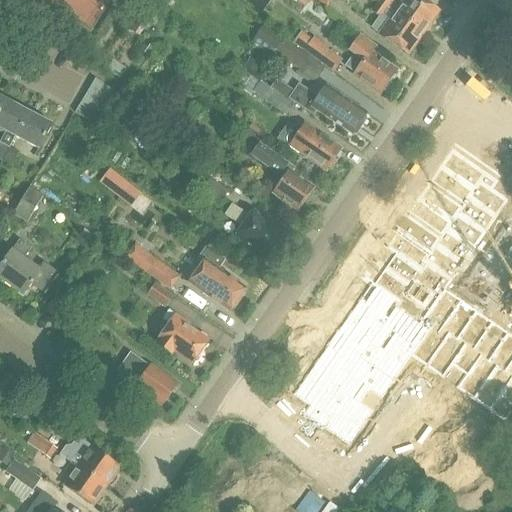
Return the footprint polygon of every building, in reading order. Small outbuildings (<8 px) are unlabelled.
[(379,0),(378,2),(422,33),(437,11),(421,0),(404,0),(399,8),(393,3),(394,0),(379,0)] [(381,33),(408,52),(422,33),(378,2),(371,12),(378,17),(371,27),(381,33)] [(129,30),(139,36),(148,22),(137,16),(129,30)] [(262,26),(251,42),(266,52),(268,49),(272,52),(299,70),(297,73),(311,82),(313,79),(317,81),(325,69),(308,56),(307,57),(281,38),(262,26)] [(293,44),(302,51),(311,40),(301,33),(293,44)] [(382,88),(385,91),(390,83),(387,81),(395,70),(370,52),(375,45),(361,35),(351,50),(354,53),(344,66),(355,74),(354,75),(379,92),(382,88)] [(250,58),(246,66),(258,73),(262,66),(250,58)] [(127,69),(113,59),(106,70),(120,79),(127,69)] [(245,85),(250,77),(240,70),(234,77),(245,85)] [(253,93),(286,116),(294,106),(261,82),(259,83),(250,77),(245,85),(241,90),(250,97),(253,93)] [(89,91),(109,104),(115,94),(96,80),(89,91)] [(326,86),(312,107),(324,116),(325,115),(351,134),(358,124),(362,123),(364,120),(364,116),(366,112),(340,94),(339,95),(326,86)] [(83,102),(101,115),(109,104),(89,91),(83,102)] [(134,106),(177,137),(188,122),(163,104),(161,106),(143,93),(134,106)] [(9,147),(15,137),(28,112),(5,100),(0,109),(0,129),(5,132),(0,141),(0,160),(2,162),(9,147)] [(76,113),(94,125),(101,115),(83,102),(76,113)] [(239,120),(243,114),(235,108),(231,113),(239,120)] [(28,112),(15,137),(38,149),(51,124),(28,112)] [(290,144),(326,170),(328,167),(331,169),(336,162),(333,159),(340,149),(304,123),(290,144)] [(266,135),(253,124),(249,129),(262,139),(266,135)] [(487,139),(478,132),(472,141),(481,148),(487,139)] [(499,146),(492,142),(486,151),(492,156),(499,146)] [(314,188),(292,172),(294,168),(259,143),(250,155),(282,179),(273,191),(299,209),(300,207),(304,207),(308,202),(307,197),(314,188)] [(2,162),(12,167),(19,153),(9,147),(2,162)] [(371,284),(293,394),(309,405),(304,413),(349,445),(373,411),(360,402),(369,389),(382,398),(411,356),(444,378),(453,365),(466,374),(457,387),(506,422),(511,414),(511,335),(446,289),(508,200),(492,189),(498,181),(453,150),(419,198),(418,198),(407,213),(408,214),(363,278),(371,284)] [(76,161),(64,177),(79,187),(90,171),(76,161)] [(198,192),(218,206),(229,191),(210,177),(198,192)] [(138,193),(128,185),(119,198),(129,206),(138,193)] [(14,216),(28,224),(44,195),(31,186),(14,216)] [(234,236),(265,258),(284,231),(254,209),(249,216),(232,204),(224,215),(241,227),(234,236)] [(0,268),(0,278),(24,296),(31,285),(44,295),(58,275),(42,263),(36,272),(22,262),(30,250),(20,242),(11,253),(0,268)] [(188,281),(203,291),(229,310),(245,288),(219,269),(225,260),(206,246),(198,257),(203,261),(188,281)] [(145,274),(170,291),(180,277),(156,259),(145,274)] [(147,296),(165,308),(173,297),(155,284),(147,296)] [(44,310),(55,319),(59,313),(64,317),(76,303),(70,299),(60,291),(44,310)] [(75,302),(99,319),(104,312),(80,295),(75,302)] [(173,352),(190,364),(191,363),(196,362),(199,358),(198,353),(208,340),(189,326),(191,325),(169,309),(163,318),(170,324),(156,343),(172,354),(173,352)] [(136,385),(162,404),(176,386),(137,357),(131,367),(140,373),(138,375),(141,377),(136,385)] [(430,387),(413,417),(430,427),(447,397),(430,387)] [(33,434),(27,443),(50,459),(56,451),(33,434)] [(77,466),(105,486),(107,482),(111,483),(115,478),(114,473),(119,466),(76,437),(70,445),(65,446),(59,454),(77,466)] [(4,450),(0,455),(0,461),(7,466),(14,456),(4,450)] [(41,479),(13,460),(5,472),(33,491),(41,479)] [(99,494),(105,486),(77,466),(64,485),(92,504),(93,502),(98,503),(101,498),(99,494)] [(53,511),(49,509),(50,509),(37,500),(28,511),(53,511)]
